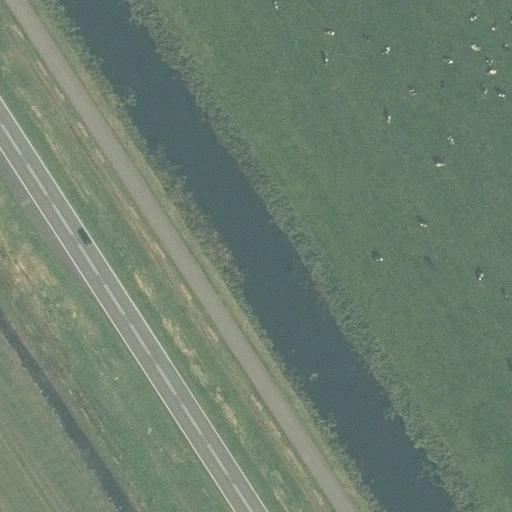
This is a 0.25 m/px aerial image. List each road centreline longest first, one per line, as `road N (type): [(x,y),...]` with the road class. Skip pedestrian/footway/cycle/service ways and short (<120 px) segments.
road 1 (unclassified): [(346,511),(15,0)]
road 2 (trunk): [(250,511),(0,123)]
